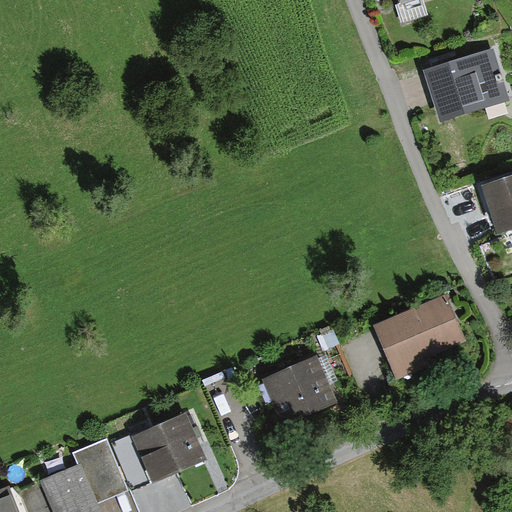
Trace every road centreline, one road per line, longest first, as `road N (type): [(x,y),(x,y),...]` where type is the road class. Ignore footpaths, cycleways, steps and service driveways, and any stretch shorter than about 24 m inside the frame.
road 1 (residential): [(356,0),(443,223),(511,356)]
road 2 (residential): [(511,385),(221,511)]
